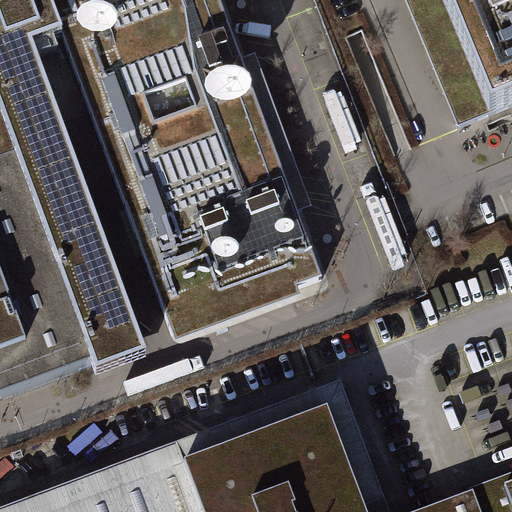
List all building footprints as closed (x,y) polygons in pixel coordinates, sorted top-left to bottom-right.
[(84,190),(114,179),(48,0),(38,0),(0,14),(0,399),(92,366),(96,379),(147,360),(84,190)] [(0,0),(0,14),(38,0),(48,0),(114,179),(172,336),(298,290),(322,281),(298,215),(242,63),(218,0),(0,0)] [(511,0),(404,0),(458,130),(511,107),(511,0)] [(256,57),(242,63),(298,215),(312,209),(256,57)] [(338,274),(358,266),(341,224),(321,232),(338,274)] [(298,290),(172,336),(176,347),(301,300),(298,290)] [(476,511),(472,501),(511,486),(511,475),(469,491),(470,495),(423,511),(388,511),(340,385),(0,511),(64,511),(328,414),(365,511),(476,511)] [(365,511),(328,414),(64,511),(365,511)] [(511,511),(511,486),(472,501),(476,511),(511,511)]
